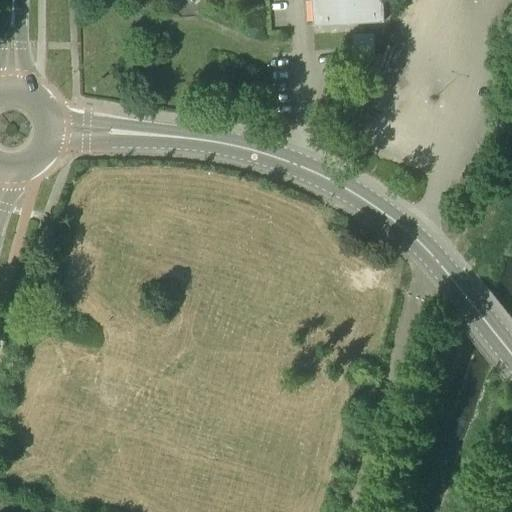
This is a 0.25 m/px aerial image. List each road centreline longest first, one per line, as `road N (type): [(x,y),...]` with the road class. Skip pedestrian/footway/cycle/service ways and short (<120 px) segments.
road 1 (unclassified): [(368,511),(430,257)]
road 2 (tertiary): [(311,174),(239,150),(55,129)]
road 3 (unclassified): [(311,174),(303,0)]
road 4 (tertiary): [(430,257),(394,220),(311,174)]
road 5 (tertiary): [(511,352),(430,257)]
